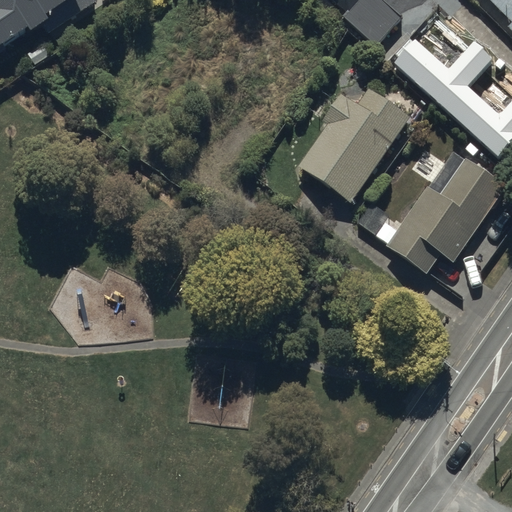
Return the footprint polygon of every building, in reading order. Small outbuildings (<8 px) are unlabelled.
[(0,0),(0,51),(40,25),(47,35),(98,0),(0,0)] [(406,19),(390,7),(382,0),(332,0),(348,14),(343,20),(378,51),(406,19)] [(511,31),(511,0),(487,0),(511,23),(511,28),(510,30),(511,31)] [(216,135),(211,126),(300,67),(294,57),(306,49),(290,23),(278,31),(262,5),(234,24),(230,18),(190,45),(193,50),(158,73),(155,68),(118,93),(143,130),(153,124),(177,161),(216,135)] [(415,39),(393,63),(500,160),(511,146),(511,99),(499,114),(467,86),(493,58),(474,41),(449,70),(415,39)] [(301,169),(353,205),(411,121),(370,92),(360,107),(343,96),(325,123),(330,127),(301,169)] [(388,249),(428,276),(442,255),(456,265),(507,189),(466,161),(463,166),(452,158),(430,190),(428,189),(388,249)]
